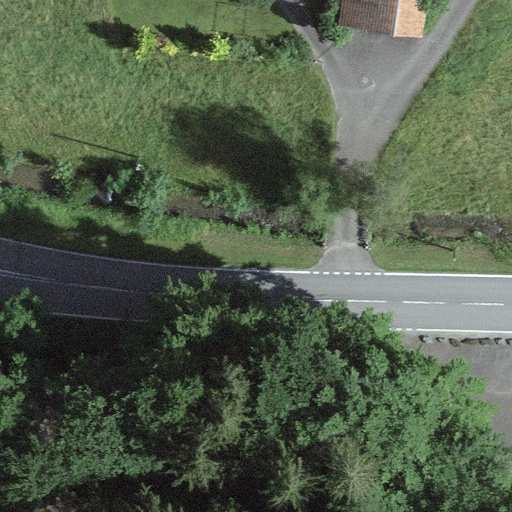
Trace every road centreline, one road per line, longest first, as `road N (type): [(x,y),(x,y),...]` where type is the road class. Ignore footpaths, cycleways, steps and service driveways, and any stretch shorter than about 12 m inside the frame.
road 1 (secondary): [(344,301),(100,288),(0,272)]
road 2 (secondary): [(511,305),(344,301)]
road 3 (residential): [(464,0),(362,129)]
road 4 (residential): [(290,0),(362,129)]
